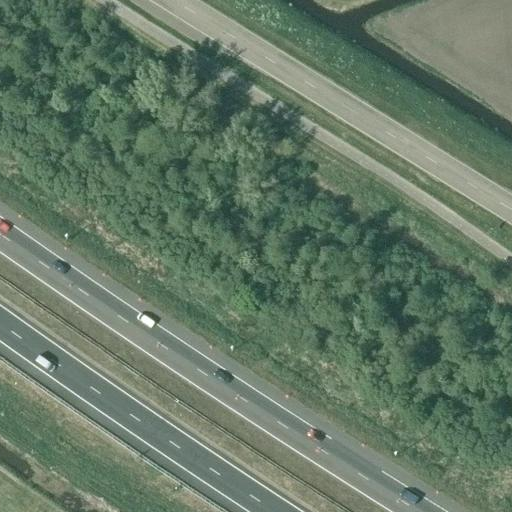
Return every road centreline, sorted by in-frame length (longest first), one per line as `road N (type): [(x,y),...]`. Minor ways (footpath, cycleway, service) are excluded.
road 1 (motorway): [(415,511),(0,236)]
road 2 (tertiary): [(511,211),(168,0)]
road 3 (motorway): [(0,327),(270,511)]
